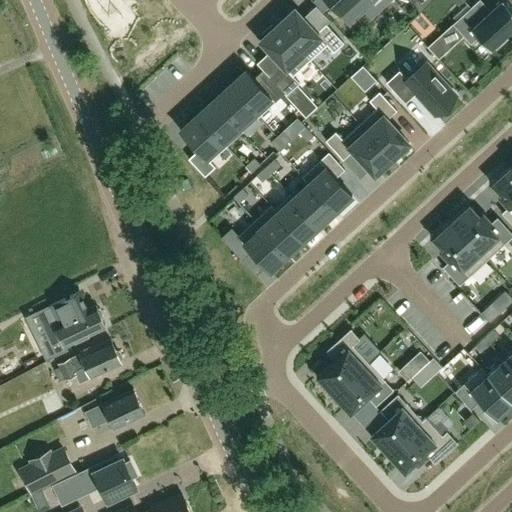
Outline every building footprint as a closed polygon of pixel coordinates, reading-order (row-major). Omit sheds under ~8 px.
[(373,2),(375,0),(327,0),(342,15),(349,23),(373,2)] [(412,0),(419,12),(432,0),(455,0),(458,3),(460,0),(412,0)] [(500,0),(486,13),(476,2),(453,24),(471,44),(478,37),(490,49),(492,48),(491,48),(494,46),(496,49),(508,38),(505,36),(511,28),(511,8),(504,0),(500,0)] [(277,25),(309,60),(326,44),(334,52),(344,43),(326,24),(317,32),(295,9),(277,25)] [(260,41),(282,65),(270,77),(286,95),(299,83),(292,76),(309,60),(277,25),(274,28),(272,25),(261,34),(264,37),(260,41)] [(405,102),(415,93),(435,114),(456,95),(426,63),(407,80),(399,72),(387,82),(405,102)] [(246,70),(229,85),(255,113),(255,114),(258,117),(275,101),(246,70)] [(255,113),(229,85),(214,100),(239,128),(240,127),(255,114),(255,113)] [(359,123),(392,158),(409,142),(387,119),(397,110),(379,91),(369,100),(376,108),(359,123)] [(239,128),(214,100),(198,114),(227,146),(243,131),(240,127),(239,128)] [(227,146),(198,114),(180,130),(198,150),(209,162),(210,161),(227,146)] [(392,158),(359,123),(343,139),(335,131),(325,140),(343,159),(352,151),(374,174),(392,158)] [(305,127),(299,132),(308,141),(314,135),(305,127)] [(283,131),(277,136),(285,145),(291,140),(283,131)] [(277,136),(271,142),(279,151),(285,145),(277,136)] [(198,150),(189,158),(205,176),(215,167),(210,161),(209,162),(198,150)] [(329,152),(320,160),(336,177),(345,169),(329,152)] [(254,158),(245,166),(251,172),(260,164),(254,158)] [(274,159),(266,168),(271,174),(280,166),(274,159)] [(302,176),(308,183),(309,183),(335,211),(352,195),(336,177),(320,160),(302,176)] [(511,169),(510,167),(491,184),(501,195),(498,197),(507,207),(502,213),(511,223),(511,169)] [(266,168),(257,176),(262,182),(271,174),(266,168)] [(309,183),(308,183),(294,197),(293,197),(319,226),(335,211),(309,183)] [(248,195),(243,189),(234,197),(239,203),(248,195)] [(294,197),(290,193),(275,208),(274,208),(303,240),(319,226),(293,197),(294,197)] [(274,208),(275,208),(271,204),(255,220),(287,255),(303,240),(274,208)] [(451,221),(487,260),(511,236),(511,232),(497,217),(491,222),(482,212),(479,215),(469,204),(451,221)] [(287,255),(255,220),(237,236),(270,271),(287,255)] [(459,285),(487,260),(451,221),(433,238),(442,249),(439,251),(448,262),(443,267),(459,285)] [(49,306),(38,312),(51,339),(44,342),(52,358),(68,350),(66,345),(106,326),(105,324),(106,321),(100,309),(97,308),(96,306),(88,309),(80,291),(49,306)] [(489,321),(497,314),(489,306),(482,313),(489,321)] [(316,376),(333,395),(369,362),(353,345),(360,338),(351,328),(326,351),(334,360),(316,376)] [(493,329),(484,337),(490,343),(499,335),(493,329)] [(0,353),(18,346),(12,331),(0,336),(0,353)] [(484,337),(476,346),(481,352),(490,343),(484,337)] [(121,361),(122,357),(120,352),(117,350),(111,338),(80,352),(80,353),(58,363),(59,364),(54,366),(60,378),(65,376),(65,378),(77,373),(75,369),(86,365),(91,376),(122,362),(121,361)] [(511,400),(511,367),(504,358),(488,373),(487,374),(511,400)] [(369,362),(333,395),(350,413),(368,397),(376,406),(394,389),(369,362)] [(471,409),(480,401),(496,419),(511,404),(511,400),(487,374),(488,373),(482,366),(455,391),(471,409)] [(102,404),(86,412),(93,427),(109,419),(114,428),(145,413),(133,388),(102,403),(102,404)] [(423,421),(422,420),(398,394),(380,410),(388,419),(370,435),(387,453),(423,421)] [(471,430),(481,421),(473,412),(463,421),(471,430)] [(422,420),(423,421),(387,453),(404,472),(415,462),(418,465),(428,456),(435,464),(458,443),(447,431),(442,435),(425,417),(422,420)] [(33,464),(21,471),(32,492),(74,470),(63,449),(51,455),(49,451),(31,461),(33,464)] [(136,487),(122,457),(78,478),(75,472),(47,486),(43,488),(43,489),(38,491),(46,507),(51,505),(51,506),(99,482),(108,500),(136,487)] [(190,511),(182,494),(168,501),(167,499),(152,506),(153,509),(146,511),(137,511),(134,505),(118,511),(190,511)]
